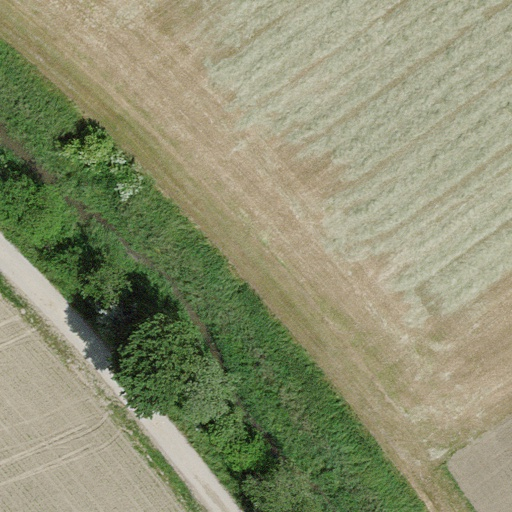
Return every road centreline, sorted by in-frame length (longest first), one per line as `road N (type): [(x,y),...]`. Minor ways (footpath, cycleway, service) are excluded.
road 1 (track): [(0,14),(256,275),(443,511)]
road 2 (track): [(224,511),(125,388),(0,254)]
